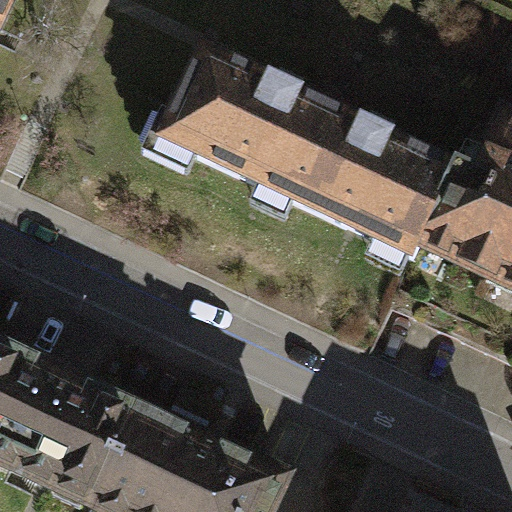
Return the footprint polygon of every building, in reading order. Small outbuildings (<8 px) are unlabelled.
[(257,186),(298,95),(199,51),(159,142),(257,186)] [(298,95),(257,186),(414,257),(419,245),(456,166),(298,95)] [(456,166),(419,245),(511,288),(511,120),(507,118),(479,177),(456,166)] [(140,408),(0,343),(0,464),(92,508),(140,408)] [(271,511),(287,478),(140,408),(92,508),(90,511),(271,511)]
